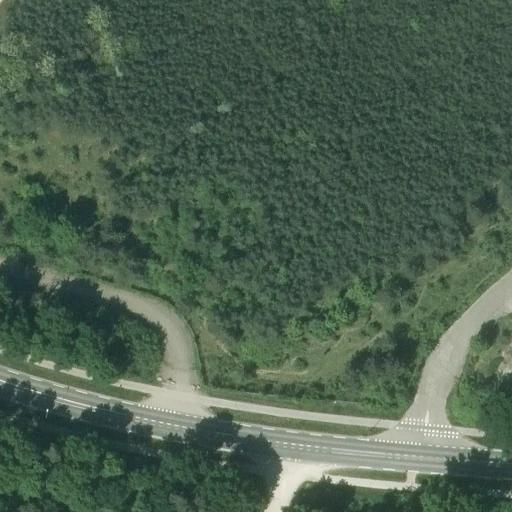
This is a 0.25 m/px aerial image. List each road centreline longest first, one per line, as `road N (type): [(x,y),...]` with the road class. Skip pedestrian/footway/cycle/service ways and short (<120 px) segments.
road 1 (tertiary): [(293,447),(174,428),(0,382)]
road 2 (unclassified): [(423,459),(438,363),(511,286)]
road 3 (tertiary): [(423,459),(293,447)]
